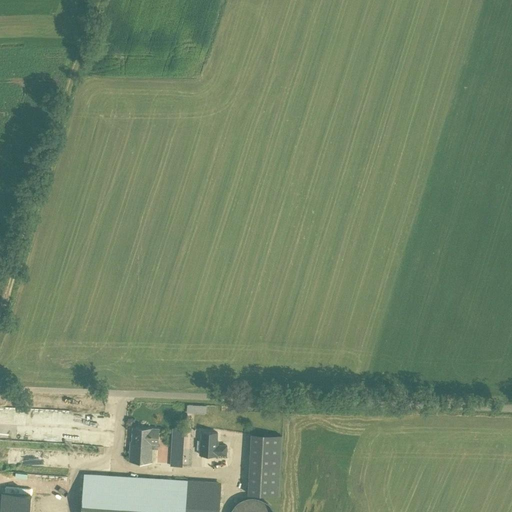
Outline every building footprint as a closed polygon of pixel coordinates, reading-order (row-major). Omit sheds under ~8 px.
[(158,443),(159,429),(153,428),(133,427),(132,441),(130,441),(129,461),(152,462),(153,448),(158,449),(158,443)] [(201,439),(200,454),(217,455),(217,454),(226,455),(227,445),(218,445),(218,440),(217,440),(218,432),(202,431),(201,439)] [(251,433),(248,494),(279,495),(282,435),(251,433)] [(219,511),(222,483),(84,475),(81,511),(219,511)] [(35,495),(50,494),(49,485),(40,486),(40,487),(36,487),(35,480),(34,480),(35,495)] [(3,489),(1,511),(31,511),(33,488),(3,489)] [(230,511),(275,511),(274,509),(272,506),(269,503),(266,500),(262,499),(258,497),(254,497),(250,497),(246,497),(243,499),(239,501),(236,503),(233,506),(231,510),(230,511)]
